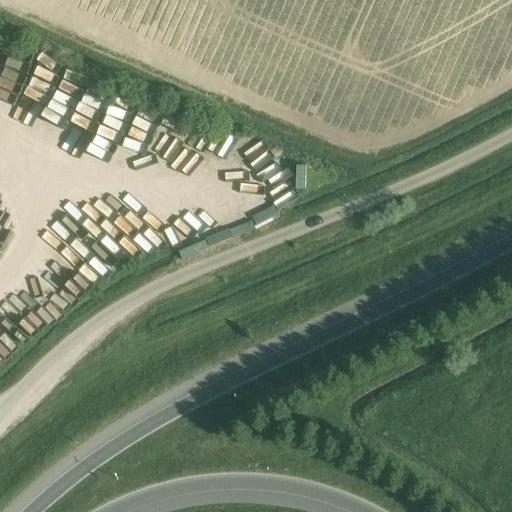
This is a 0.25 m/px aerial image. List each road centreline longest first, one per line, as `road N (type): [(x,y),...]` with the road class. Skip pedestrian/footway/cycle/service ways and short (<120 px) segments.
road 1 (unclassified): [(0,412),(64,349),(136,298),(511,134)]
road 2 (motorway): [(511,246),(194,399),(119,442),(33,511)]
road 3 (motorway): [(123,511),(161,497),(251,483),(365,511)]
